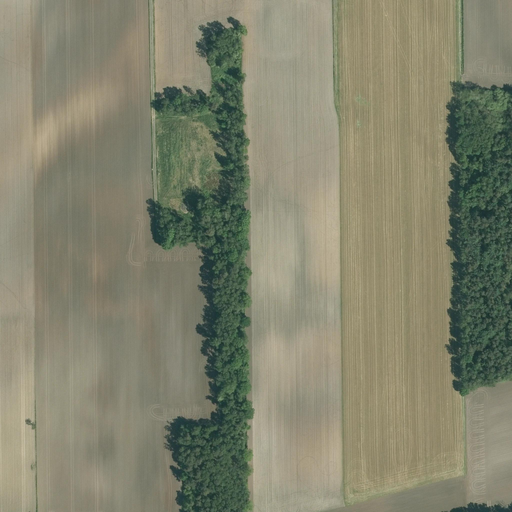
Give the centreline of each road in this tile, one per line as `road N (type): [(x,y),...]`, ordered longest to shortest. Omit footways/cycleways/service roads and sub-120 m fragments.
road 1 (track): [(156,207),(203,231),(211,254),(220,445),(182,481)]
road 2 (track): [(152,0),(157,246)]
road 3 (track): [(459,0),(460,203)]
